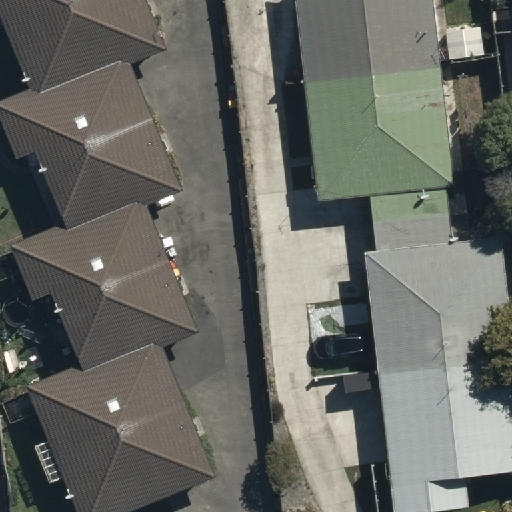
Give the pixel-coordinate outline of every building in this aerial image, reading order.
[(136,0),(0,0),(0,33),(26,101),(156,51),(136,0)] [(419,0),(287,0),(311,207),(441,193),(419,0)] [(124,66),(0,112),(0,129),(13,164),(33,156),(60,227),(63,237),(139,208),(173,196),(124,66)] [(10,247),(14,256),(31,301),(49,294),(80,374),(188,333),(139,208),(63,237),(60,227),(10,247)] [(511,423),(492,241),(352,256),(378,489),(511,474),(511,423)] [(72,369),(24,388),(74,511),(116,511),(206,476),(154,348),(76,379),(72,369)]
